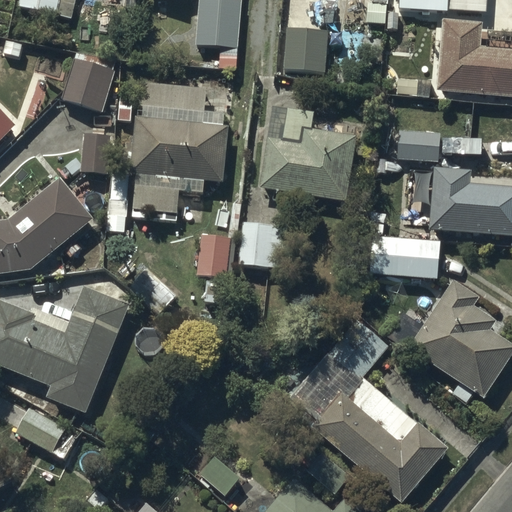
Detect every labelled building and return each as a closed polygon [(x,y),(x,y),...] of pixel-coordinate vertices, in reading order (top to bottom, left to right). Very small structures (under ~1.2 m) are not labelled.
[(21,0),(20,7),(73,20),(77,0),(21,0)] [(198,0),(197,47),(220,48),(219,70),(237,70),(238,0),(198,0)] [(398,0),(399,12),(449,14),(449,12),(486,14),(486,0),(398,0)] [(444,22),(437,91),(511,98),(511,52),(480,49),(482,26),(444,22)] [(326,33),(285,33),(285,74),(326,74),(326,33)] [(117,64),(76,52),(62,100),(103,112),(117,64)] [(204,89),(141,84),(138,119),(136,119),(132,174),(136,174),(134,211),(177,215),(179,192),(203,194),(204,183),(222,184),(226,128),(202,126),(204,89)] [(0,108),(0,145),(18,127),(0,108)] [(284,141),(268,139),(260,190),(346,203),(357,123),(312,117),(313,114),(288,110),(284,141)] [(104,137),(85,136),(83,174),(108,175),(109,138),(112,138),(112,125),(105,124),(104,137)] [(400,133),(398,160),(438,163),(440,135),(400,133)] [(435,169),(428,231),(511,238),(511,188),(470,185),(471,172),(435,169)] [(127,171),(116,171),(115,176),(111,176),(111,202),(128,202),(128,177),(127,177),(127,171)] [(12,222),(0,223),(0,276),(33,272),(95,221),(61,181),(12,222)] [(294,226),(242,223),(240,267),(291,270),(294,226)] [(230,240),(201,236),(196,275),(225,278),(230,240)] [(372,242),(370,270),(420,273),(420,267),(442,275),(448,259),(422,249),(421,246),(372,242)] [(36,315),(0,301),(0,367),(53,388),(48,399),(87,414),(129,307),(119,303),(127,284),(96,272),(89,289),(86,288),(68,335),(33,322),(36,315)] [(478,300),(453,283),(409,350),(486,401),(511,361),(511,345),(489,331),(495,322),(473,308),(478,300)] [(304,412),(299,418),(401,505),(448,450),(363,378),(389,348),(358,321),(290,400),(304,412)] [(70,429),(31,408),(16,435),(55,457),(70,429)] [(323,454),(307,472),(334,496),(350,478),(323,454)] [(0,491),(13,486),(0,455),(0,491)] [(215,457),(200,476),(224,497),(240,478),(215,457)] [(335,511),(334,511),(294,478),(266,511),(356,511),(344,502),(335,511)]
